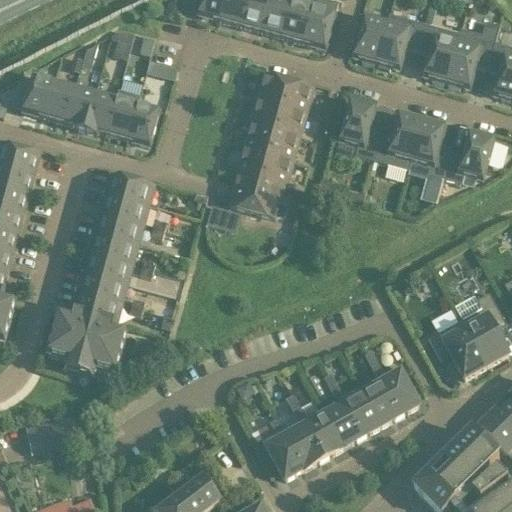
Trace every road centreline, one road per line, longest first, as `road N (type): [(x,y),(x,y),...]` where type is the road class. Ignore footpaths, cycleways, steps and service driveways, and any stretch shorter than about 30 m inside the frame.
road 1 (residential): [(82,153),(166,174),(201,39),(511,125)]
road 2 (residential): [(82,153),(20,369),(0,389)]
road 3 (residential): [(276,507),(444,415),(455,430)]
road 4 (residential): [(208,388),(276,507)]
